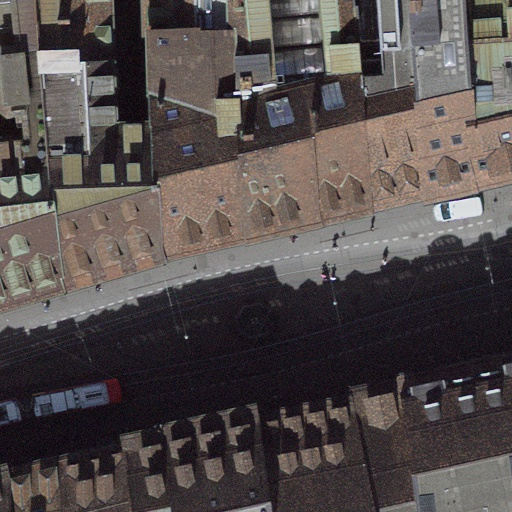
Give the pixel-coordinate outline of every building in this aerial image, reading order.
[(0,0),(0,293),(21,287),(62,275),(60,256),(38,52),(35,0),(0,0)] [(60,256),(62,275),(112,261),(128,256),(162,246),(161,229),(155,125),(152,125),(133,126),(114,126),(109,57),(107,0),(35,0),(38,52),(60,256)] [(148,0),(149,24),(152,125),(155,125),(161,229),(162,246),(202,237),(243,228),(243,210),(233,20),(232,0),(148,0)] [(310,74),(303,0),(232,0),(233,20),(243,210),(243,228),(280,219),(317,210),(316,195),(307,74),(310,74)] [(343,204),(367,198),(367,184),(360,68),(353,0),(303,0),(310,74),(307,74),(316,195),(317,210),(343,204)] [(367,184),(367,198),(396,192),(425,185),(424,171),(413,0),(353,0),(360,68),(367,184)] [(413,0),(424,171),(425,185),(450,179),(474,174),(473,160),(462,0),(413,0)] [(511,0),(462,0),(473,160),(474,174),(511,164),(511,0)] [(511,511),(511,362),(504,364),(505,366),(446,379),(445,377),(409,385),(409,387),(351,400),(351,399),(255,418),(258,440),(267,511),(511,511)] [(267,511),(258,440),(255,418),(207,428),(191,432),(146,444),(128,449),(131,470),(136,511),(267,511)] [(96,457),(64,465),(65,487),(65,511),(136,511),(131,470),(128,449),(96,457)] [(65,511),(65,487),(64,465),(36,472),(7,480),(6,502),(6,511),(65,511)]
